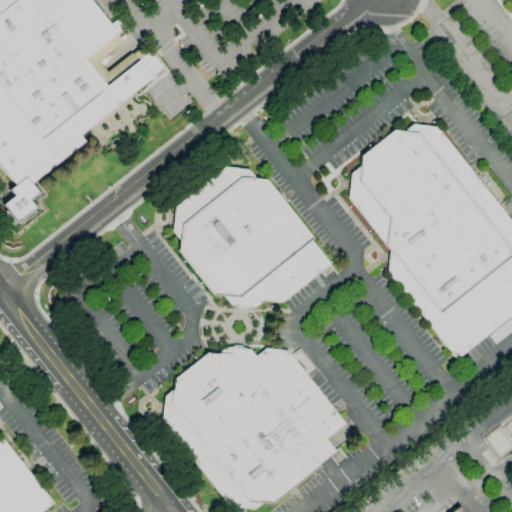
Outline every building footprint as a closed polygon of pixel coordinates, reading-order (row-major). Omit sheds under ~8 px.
[(16,223),(1,205),(13,196),(8,190),(14,185),(0,167),(0,0),(89,0),(109,25),(118,19),(124,27),(115,34),(122,42),(98,61),(106,72),(130,53),(131,54),(141,46),(146,53),(149,51),(163,68),(78,135),(83,142),(29,184),(37,193),(28,200),(34,209),(16,223)] [(511,313),(455,360),(386,272),(388,250),(347,197),(349,174),(359,166),(360,156),(392,130),(403,132),(412,125),(435,127),(511,224),(511,313)] [(254,307),(229,304),(223,296),(212,295),(177,251),(178,239),(171,230),(173,207),(223,167),(247,170),(254,178),(266,180),(312,238),(309,240),(329,264),(281,302),(262,300),(254,307)] [(253,509),(228,506),(160,420),(163,397),(172,390),(173,378),(206,353),(216,354),(225,347),(248,350),(254,357),(264,348),(286,351),(343,424),(324,439),(334,451),(317,465),(318,467),(272,504),(261,503),(253,509)] [(40,511),(0,511),(0,440),(2,439),(52,503),(40,511)]
